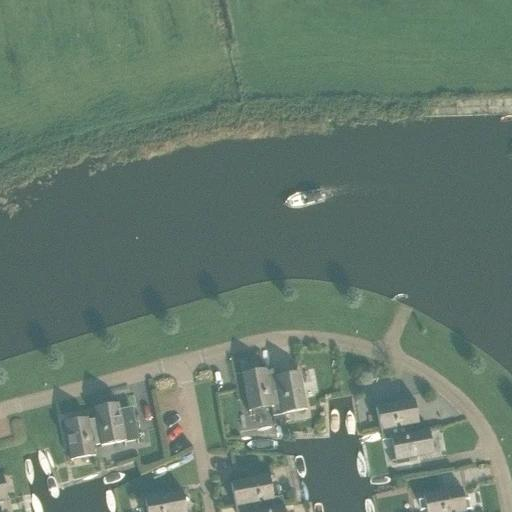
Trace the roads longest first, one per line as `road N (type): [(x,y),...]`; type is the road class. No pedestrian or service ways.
road 1 (residential): [(510,511),(493,447),(470,412),(434,379),(384,353),(290,337),(182,363)]
road 2 (residential): [(0,410),(182,363)]
road 3 (residential): [(211,511),(182,363)]
